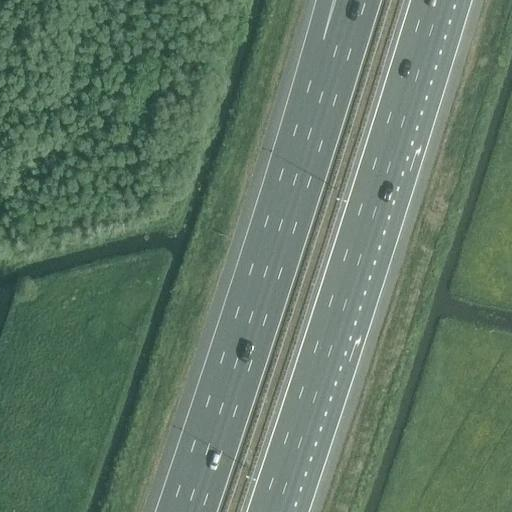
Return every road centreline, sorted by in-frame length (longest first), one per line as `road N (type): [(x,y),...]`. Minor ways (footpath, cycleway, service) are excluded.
road 1 (motorway): [(282,511),(434,0)]
road 2 (motorway): [(336,44),(188,511)]
